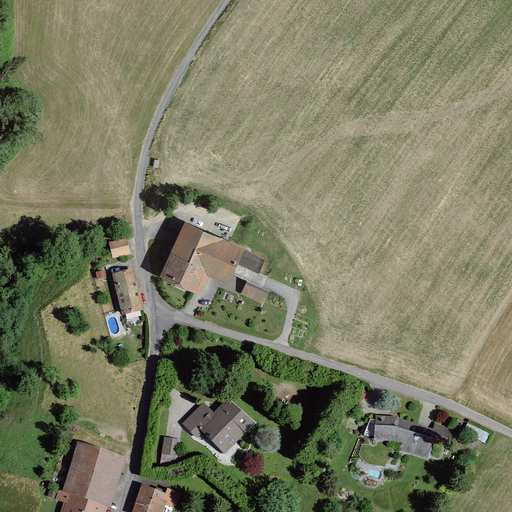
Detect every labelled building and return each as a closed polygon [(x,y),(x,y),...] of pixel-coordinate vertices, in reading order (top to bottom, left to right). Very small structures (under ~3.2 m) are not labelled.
[(251,248),(191,221),(166,276),(206,294),(214,276),(234,285),(251,248)] [(131,241),(111,244),(114,261),(134,257),(131,241)] [(141,274),(118,278),(125,318),(148,314),(141,274)] [(273,292),(250,282),(244,297),(266,307),(273,292)] [(206,405),(184,427),(199,442),(205,436),(225,455),(255,425),(232,403),(218,417),(206,405)] [(394,416),(376,415),(374,440),(395,441),(401,442),(398,450),(427,459),(433,440),(449,446),(454,429),(435,423),(433,429),(394,416)] [(367,419),(366,435),(374,436),(375,420),(367,419)] [(183,442),(167,440),(164,463),(180,465),(183,442)] [(112,511),(128,458),(83,445),(63,511),(112,511)] [(169,497),(147,489),(137,511),(166,511),(167,510),(172,511),(177,511),(184,495),(171,490),(169,497)]
